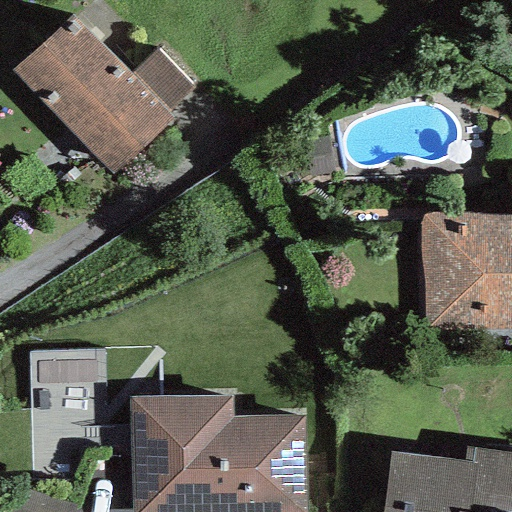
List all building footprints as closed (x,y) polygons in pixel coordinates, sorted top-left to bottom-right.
[(111,176),(172,120),(166,114),(130,76),(71,15),(12,70),(111,176)] [(166,114),(193,87),(158,50),(130,76),(166,114)] [(421,268),(425,329),(511,328),(511,211),(511,216),(434,213),(424,217),(420,224),(420,253),(421,268)] [(37,392),(99,390),(98,337),(35,339),(37,392)] [(130,399),(132,511),(305,511),(303,416),(233,417),(233,397),(130,399)] [(392,455),(383,511),(511,511),(511,459),(469,453),(467,465),(392,455)]
